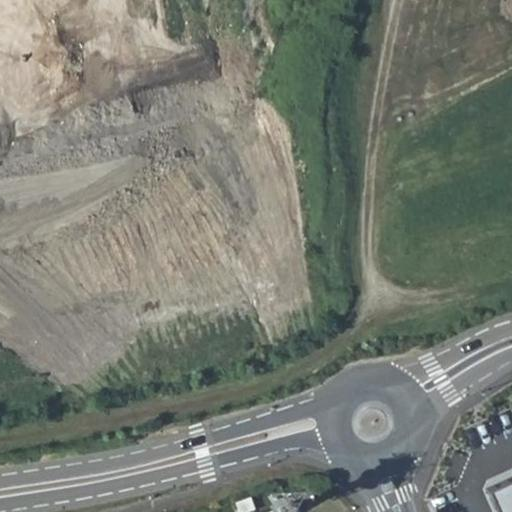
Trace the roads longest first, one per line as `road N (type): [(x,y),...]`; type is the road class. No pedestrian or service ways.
road 1 (track): [(0,428),(109,410),(280,362),(343,331),(371,307),(364,216),(398,0)]
road 2 (tertiary): [(0,506),(303,439),(345,446)]
road 3 (tertiary): [(337,394),(131,461),(0,483)]
road 4 (tertiary): [(511,329),(397,378)]
